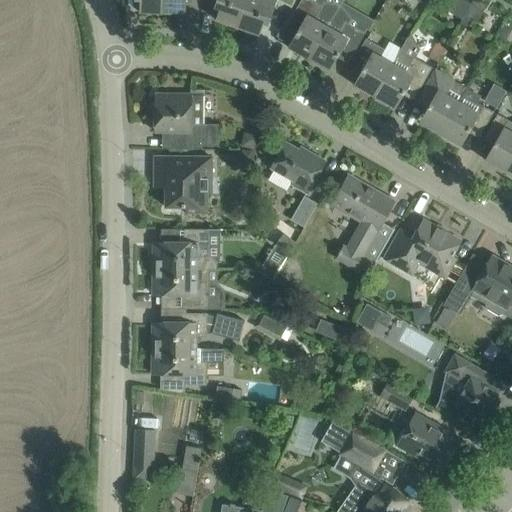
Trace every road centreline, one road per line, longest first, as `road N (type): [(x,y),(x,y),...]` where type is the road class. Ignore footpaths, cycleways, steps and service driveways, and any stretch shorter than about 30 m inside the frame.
road 1 (unclassified): [(111,511),(109,59)]
road 2 (residential): [(511,226),(259,79),(211,61),(109,59)]
